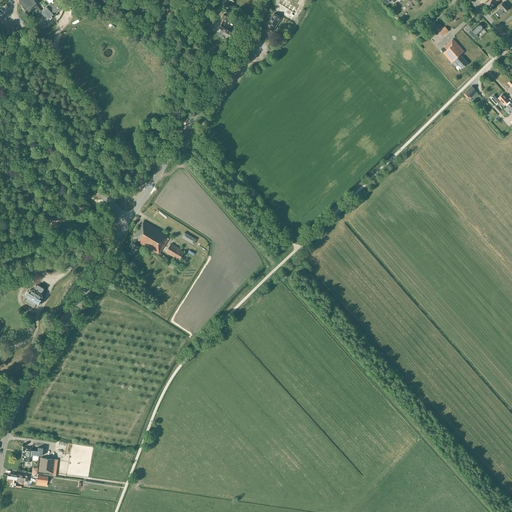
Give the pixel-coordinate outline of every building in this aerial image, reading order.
[(0,0),(0,2),(2,0),(18,0),(19,0),(20,4),(22,4),(22,7),(24,6),(25,9),(27,9),(28,11),(33,6),(42,16),(36,21),(41,26),(47,21),(48,21),(56,14),(55,14),(61,8),(59,6),(63,2),(60,0),(0,0)] [(285,0),(283,5),(296,12),(301,2),(300,1),(300,0),(285,0)] [(499,16),(508,8),(503,2),(498,7),(500,9),(496,13),(499,16)] [(281,17),(274,13),(266,27),(273,31),(281,17)] [(228,34),(232,28),(228,26),(232,20),(226,16),(225,16),(223,14),(217,23),(220,25),(218,28),(228,34)] [(475,39),(478,37),(476,35),(483,29),(479,24),(469,32),(475,39)] [(442,26),(439,29),(440,31),(439,32),(442,36),(448,31),(445,27),(443,28),(442,26)] [(461,68),(467,63),(460,55),(464,51),(453,39),(444,47),(447,50),(443,53),(451,62),(454,60),(461,68)] [(472,86),(465,92),(468,96),(475,90),(472,86)] [(494,95),(491,97),(489,99),(495,105),(500,101),(499,101),(500,100),(504,105),(505,104),(506,106),(510,102),(502,94),(498,98),(498,99),(494,95)] [(169,237),(144,221),(133,238),(134,239),(132,242),(126,250),(132,254),(135,251),(138,246),(135,244),(137,241),(158,254),(169,237)] [(194,245),(197,240),(184,232),(181,237),(194,245)] [(170,244),(165,252),(179,260),(184,252),(170,244)] [(44,289),(37,284),(34,289),(31,290),(25,299),(26,302),(34,307),(37,306),(42,297),(42,294),(40,293),(44,289)] [(56,442),(56,439),(51,439),(51,447),(64,448),(65,442),(56,442)] [(43,447),(38,447),(37,451),(32,450),(32,448),(23,447),(21,458),(23,458),(23,461),(31,462),(32,454),(42,455),(43,447)] [(54,473),(55,459),(41,458),(39,472),(54,473)] [(16,481),(17,481),(17,479),(22,479),(22,480),(26,480),(27,476),(23,475),(18,474),(18,475),(9,473),(8,476),(8,477),(7,478),(8,479),(8,480),(11,481),(11,485),(12,486),(12,487),(14,487),(14,486),(16,486),(16,481)]
